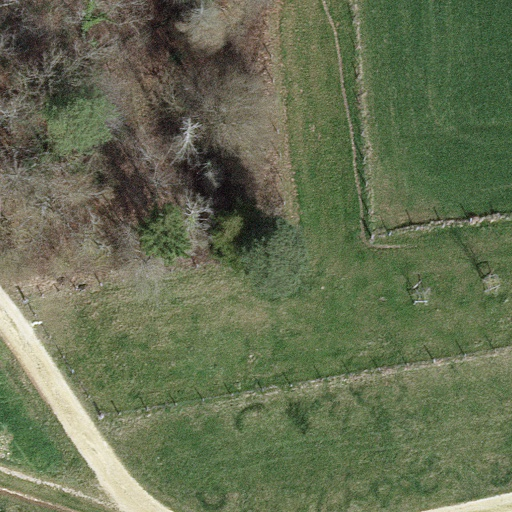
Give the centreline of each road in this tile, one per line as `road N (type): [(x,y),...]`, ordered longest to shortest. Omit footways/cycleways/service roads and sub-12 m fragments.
road 1 (track): [(0,306),(139,511)]
road 2 (track): [(0,477),(129,511)]
